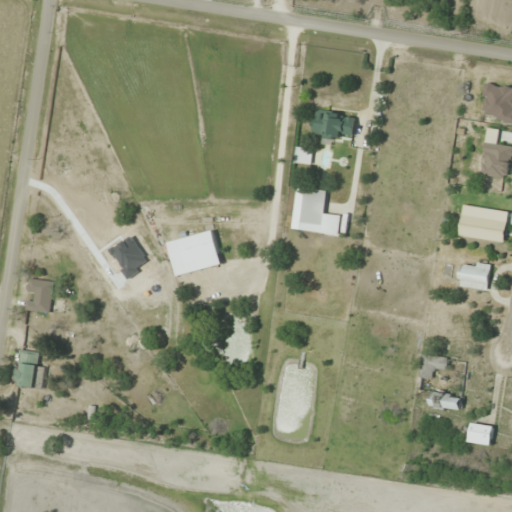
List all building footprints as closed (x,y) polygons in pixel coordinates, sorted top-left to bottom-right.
[(353,139),(357,115),(317,109),(313,132),(353,139)] [(314,147),(296,147),(296,162),(313,163),(314,147)] [(299,230),(340,235),(343,214),(325,212),(328,190),(305,187),(299,230)] [(177,275),(223,264),(215,230),(169,240),(177,275)] [(457,284),(488,290),(493,265),(462,259),(457,284)] [(55,281),(31,278),(29,296),(28,296),(26,309),(51,312),(55,281)] [(45,366),(38,366),(40,353),(21,351),(18,385),(43,387),(45,366)] [(435,378),(437,367),(448,369),(449,357),(424,353),(421,375),(435,378)] [(460,409),(462,394),(432,391),(430,406),(460,409)] [(491,445),(495,426),(473,422),(469,440),(491,445)]
